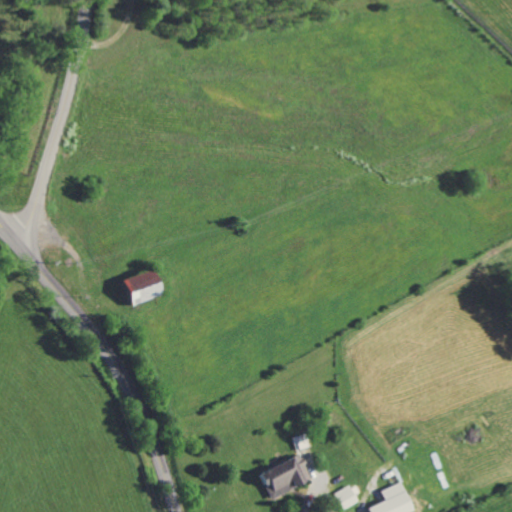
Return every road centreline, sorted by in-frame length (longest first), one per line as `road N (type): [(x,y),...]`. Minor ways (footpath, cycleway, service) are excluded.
road 1 (secondary): [(0,228),(121,376),(153,440),(175,511)]
road 2 (secondary): [(9,239),(27,223),(45,178),(87,0)]
